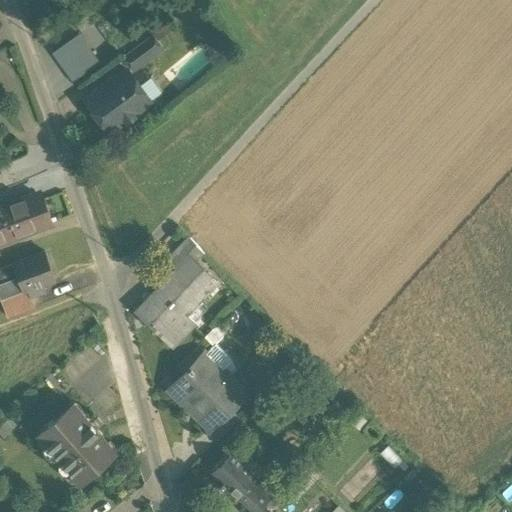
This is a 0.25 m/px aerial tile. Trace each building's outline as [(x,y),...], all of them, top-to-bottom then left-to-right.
[(51,54),(72,83),(99,63),(79,34),(51,54)] [(151,35),(123,56),(133,69),(161,49),(151,35)] [(128,70),(86,101),(108,131),(146,104),(137,91),(141,88),(128,70)] [(36,193),(1,206),(13,237),(48,224),(36,193)] [(1,206),(0,206),(0,241),(13,237),(1,206)] [(189,237),(167,258),(176,267),(187,256),(192,260),(202,250),(189,237)] [(44,251),(13,263),(18,277),(23,291),(27,290),(29,296),(30,296),(44,291),(42,284),(54,280),(44,251)] [(192,260),(187,256),(176,267),(149,297),(152,299),(138,314),(151,326),(159,318),(179,337),(192,323),(183,315),(214,282),(192,260)] [(13,263),(0,268),(0,283),(18,277),(13,263)] [(23,291),(0,299),(7,317),(34,307),(30,296),(29,296),(27,290),(23,291)] [(244,392),(204,354),(192,367),(191,365),(188,368),(189,370),(171,389),(210,426),(207,429),(217,439),(236,419),(227,410),(244,392)] [(108,444),(80,412),(77,414),(70,407),(38,435),(80,483),(112,454),(105,446),(108,444)] [(27,441),(18,432),(6,443),(15,453),(27,441)] [(263,471),(237,446),(206,478),(233,503),(238,498),(257,478),(263,471)] [(257,478),(238,498),(253,511),(258,511),(261,509),(275,495),(257,478)] [(429,495),(417,484),(409,492),(421,503),(429,495)] [(429,495),(421,503),(426,508),(434,500),(429,495)]
